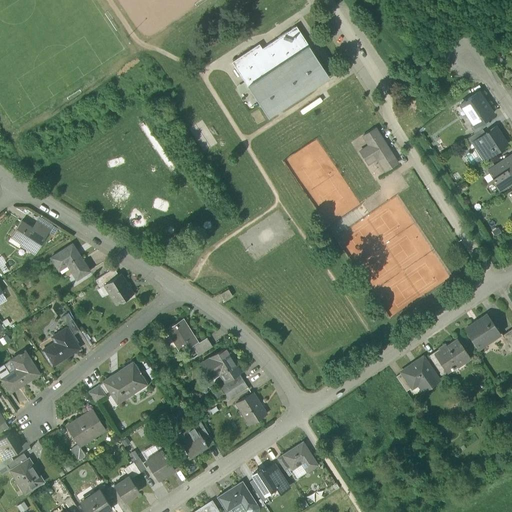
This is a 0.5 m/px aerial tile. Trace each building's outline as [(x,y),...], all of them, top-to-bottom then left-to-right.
[(296,27),(259,51),(257,47),(232,63),(251,92),(255,98),(268,118),(329,77),(296,27)] [(242,107),(255,98),(251,92),(238,100),(242,107)] [(464,110),(474,126),(486,118),(493,114),(478,92),(462,102),(466,109),(464,110)] [(471,128),(474,134),(482,129),(489,124),(486,118),(474,126),(471,128)] [(485,134),(472,142),(473,143),(484,159),(507,144),(496,127),(485,134)] [(397,163),(375,129),(363,136),(369,146),(360,152),(365,160),(375,154),(377,158),(382,158),(389,169),(397,163)] [(474,134),(466,139),(470,144),(473,143),(472,142),(485,134),(482,129),(474,134)] [(511,157),(497,167),(491,171),(491,172),(495,177),(492,179),(498,188),(511,178),(511,157)] [(493,161),(482,168),(487,174),(491,172),(491,171),(497,167),(493,161)] [(22,222),(14,235),(23,241),(23,242),(36,251),(50,230),(41,224),(37,230),(38,230),(37,231),(22,222)] [(23,241),(14,235),(10,240),(20,246),(23,242),(23,241)] [(73,245),(52,258),(58,269),(67,263),(77,280),(90,272),(73,245)] [(113,270),(96,281),(100,288),(104,285),(107,284),(118,277),(113,270)] [(118,277),(107,284),(113,292),(110,294),(117,305),(134,294),(122,275),(118,277)] [(22,280),(27,289),(33,285),(28,277),(22,280)] [(104,285),(100,288),(97,291),(101,298),(110,294),(104,285)] [(228,290),(220,295),(221,295),(225,301),(224,301),(225,302),(232,297),(228,290)] [(79,331),(68,313),(62,318),(73,335),(79,331)] [(487,314),(464,329),(477,348),(499,333),(487,314)] [(184,320),(175,326),(174,325),(166,330),(181,353),(198,343),(191,332),(191,331),(184,320)] [(511,325),(501,332),(511,348),(511,325)] [(67,329),(53,338),(56,342),(43,351),(53,366),(79,349),(67,329)] [(206,339),(193,347),(199,356),(212,348),(206,339)] [(445,343),(438,348),(440,351),(435,354),(447,372),(451,369),(453,368),(453,367),(457,364),(456,363),(461,360),(463,363),(469,359),(456,339),(447,346),(445,343)] [(225,348),(201,364),(208,376),(217,371),(224,382),(238,374),(241,372),(225,348)] [(39,375),(25,352),(24,353),(23,352),(20,354),(20,355),(13,359),(20,370),(17,371),(16,370),(9,374),(1,379),(10,393),(39,375)] [(447,372),(435,354),(429,358),(441,375),(447,372)] [(422,358),(401,372),(412,387),(419,382),(424,388),(437,380),(422,358)] [(133,364),(104,382),(109,391),(118,404),(126,398),(124,395),(145,382),(133,364)] [(0,380),(1,379),(9,374),(3,365),(0,366),(0,380)] [(412,387),(401,372),(395,376),(406,391),(412,387)] [(238,374),(224,382),(217,386),(223,395),(244,382),(238,374)] [(104,382),(99,386),(104,394),(109,391),(104,382)] [(244,382),(223,395),(227,401),(248,388),(244,382)] [(99,386),(89,392),(95,402),(105,396),(104,394),(99,386)] [(253,392),(235,403),(249,425),(266,414),(253,392)] [(174,408),(180,417),(189,411),(183,402),(174,408)] [(93,410),(66,426),(76,442),(94,430),(97,434),(105,429),(93,410)] [(203,427),(197,417),(190,421),(194,427),(194,426),(197,431),(203,427)] [(194,427),(177,437),(177,438),(180,436),(192,456),(190,458),(207,448),(204,443),(205,442),(204,439),(203,440),(197,431),(194,426),(194,427)] [(209,436),(203,427),(197,431),(203,440),(204,439),(209,436)] [(11,432),(0,439),(0,458),(0,459),(1,460),(9,455),(20,448),(11,432)] [(317,465),(309,452),(308,453),(301,443),(277,459),(284,470),(289,467),(291,470),(302,463),(307,472),(317,465)] [(79,444),(71,449),(78,459),(85,454),(79,444)] [(161,450),(146,459),(147,462),(158,479),(173,469),(161,450)] [(12,460),(8,463),(12,470),(28,459),(24,453),(12,460)] [(143,454),(139,457),(143,464),(147,462),(146,459),(143,454)] [(9,455),(1,460),(0,459),(0,468),(8,463),(12,460),(9,455)] [(143,464),(139,457),(133,461),(140,472),(146,468),(143,464)] [(12,470),(11,470),(18,481),(19,480),(27,491),(25,492),(25,493),(44,481),(30,459),(28,459),(12,470)] [(0,471),(3,476),(11,470),(12,470),(8,463),(0,468),(0,471)] [(270,463),(247,478),(254,489),(259,486),(261,489),(270,483),(276,492),(287,485),(278,472),(277,473),(270,463)] [(302,463),(291,470),(290,470),(296,479),(307,472),(302,463)] [(115,486),(114,486),(122,499),(124,501),(138,492),(129,476),(115,486)] [(247,492),(240,482),(216,498),(224,509),(229,505),(231,509),(241,502),(247,511),(256,511),(258,508),(256,505),(256,504),(248,491),(247,492)] [(61,483),(55,487),(59,493),(65,489),(61,483)] [(270,483),(261,489),(260,490),(265,498),(276,492),(270,483)] [(335,483),(325,489),(329,495),(339,488),(335,483)] [(115,486),(114,484),(107,489),(116,502),(122,499),(114,486),(115,486)] [(116,502),(107,489),(101,492),(110,506),(116,502)] [(100,490),(81,502),(87,511),(105,511),(111,508),(110,506),(101,492),(100,490)] [(79,511),(70,496),(64,500),(71,511),(79,511)] [(210,502),(193,511),(218,511),(216,511),(210,502)]
